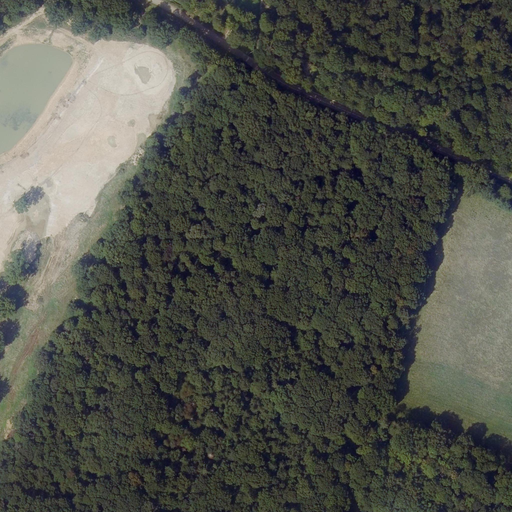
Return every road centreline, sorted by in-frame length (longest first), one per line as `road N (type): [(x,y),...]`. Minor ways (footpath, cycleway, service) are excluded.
road 1 (residential): [(511,185),(288,87),(148,0)]
road 2 (track): [(511,85),(380,64),(264,5)]
